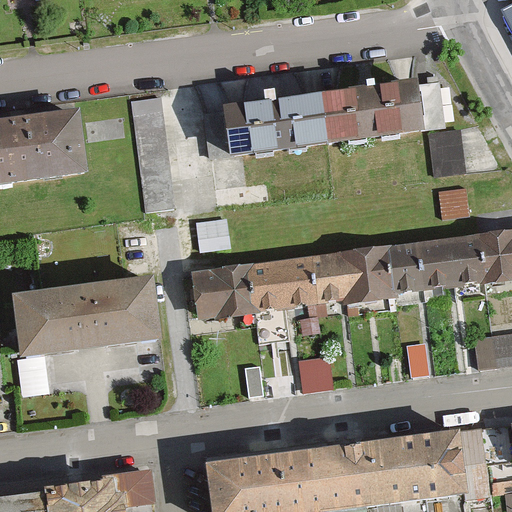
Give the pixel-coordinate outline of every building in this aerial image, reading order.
[(449,133),(442,85),(205,119),(212,164),(234,160),(235,172),(430,144),(436,182),(468,177),(461,131),(449,133)] [(162,100),(132,103),(147,216),(176,212),(162,100)] [(83,121),(0,131),(0,196),(92,185),(83,121)] [(467,192),(442,196),(446,223),(471,219),(467,192)] [(228,222),(199,227),(204,256),(233,251),(228,222)] [(511,239),(195,281),(202,330),(511,290),(511,239)] [(158,292),(21,310),(30,374),(167,356),(158,292)] [(511,338),(493,341),(494,349),(477,351),(480,376),(511,371),(511,338)] [(426,346),(409,349),(414,380),(431,378),(426,346)] [(336,387),(333,356),(302,358),(305,390),(336,387)] [(262,373),(248,375),(253,404),(266,402),(262,373)] [(511,434),(211,476),(215,511),(456,511),(474,510),(497,506),(491,468),(511,465),(511,434)] [(158,511),(154,485),(0,506),(0,511),(158,511)]
